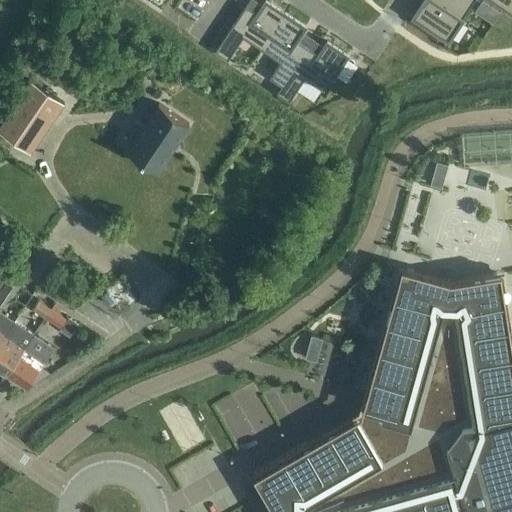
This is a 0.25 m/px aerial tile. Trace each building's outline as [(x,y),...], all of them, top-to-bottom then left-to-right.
[(261,48),(285,12),(284,12),(266,0),(265,0),(257,12),(245,4),(214,50),(227,59),(243,36),(261,48)] [(423,0),(413,16),(448,40),(462,19),(461,18),(473,0),(423,0)] [(511,0),(491,0),(511,13),(511,0)] [(281,85),(307,46),(296,38),(305,26),(285,12),(261,48),(279,60),(269,76),(281,85)] [(113,31),(129,39),(137,24),(120,16),(113,31)] [(289,100),(304,77),(323,90),(347,54),(327,41),(318,53),(307,46),(281,85),(276,92),(289,100)] [(360,68),(354,78),(360,82),(366,72),(360,68)] [(0,123),(0,131),(31,152),(64,103),(30,79),(0,123)] [(158,103),(126,150),(157,170),(189,123),(158,103)] [(436,160),(430,184),(441,187),(448,163),(436,160)] [(71,161),(62,166),(76,188),(85,182),(71,161)] [(268,211),(260,225),(273,233),(285,214),(276,209),(273,214),(268,211)] [(244,249),(248,261),(256,258),(253,246),(244,249)] [(78,263),(68,266),(70,274),(80,272),(78,263)] [(156,276),(146,265),(135,279),(144,286),(156,276)] [(359,411),(252,472),(275,511),(511,511),(511,324),(504,270),(450,279),(399,265),(359,411)] [(0,304),(5,308),(20,287),(9,279),(0,291),(0,304)] [(42,288),(37,298),(66,312),(71,302),(42,288)] [(45,316),(50,308),(38,300),(33,308),(45,316)] [(67,316),(66,318),(50,308),(45,316),(60,327),(59,329),(69,336),(77,323),(67,316)] [(0,340),(14,320),(0,310),(0,340)] [(0,368),(6,373),(28,341),(33,333),(14,320),(0,340),(0,368)] [(323,337),(311,334),(304,357),(317,361),(323,337)] [(28,341),(6,373),(26,386),(45,357),(29,346),(31,344),(28,341)]
